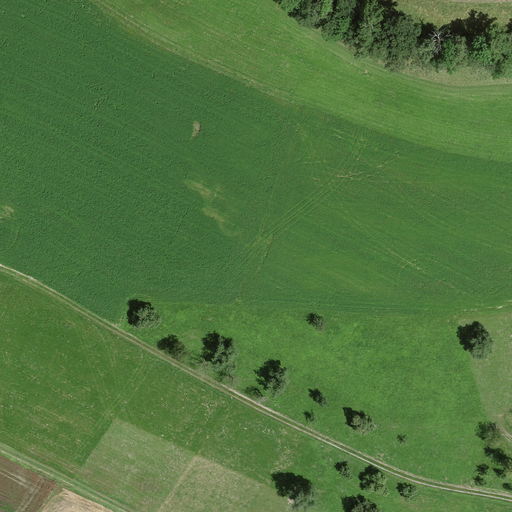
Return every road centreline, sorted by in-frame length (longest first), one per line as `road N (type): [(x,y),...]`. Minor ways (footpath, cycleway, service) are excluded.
road 1 (track): [(0,273),(400,473),(511,500)]
road 2 (track): [(0,447),(133,511)]
